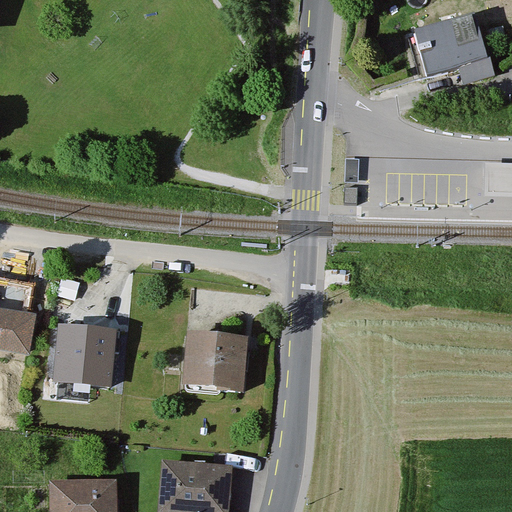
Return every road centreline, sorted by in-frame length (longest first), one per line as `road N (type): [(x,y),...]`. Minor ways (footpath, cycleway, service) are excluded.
road 1 (residential): [(306,269),(0,234)]
road 2 (tertiary): [(280,511),(306,269)]
road 3 (residential): [(314,97),(429,143),(511,151)]
road 4 (tertiary): [(306,269),(314,97)]
